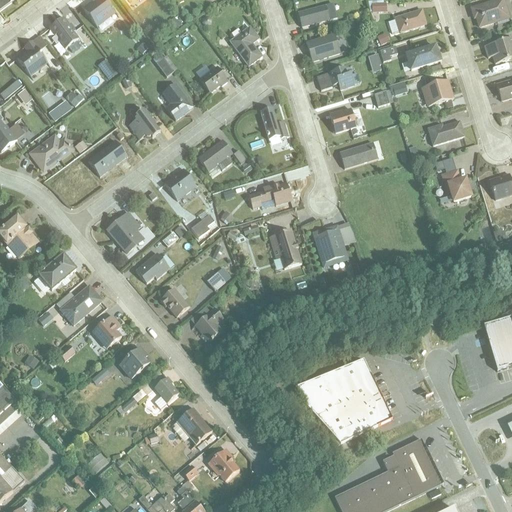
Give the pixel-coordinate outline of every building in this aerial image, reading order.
[(0,0),(0,8),(12,0),(0,0)] [(104,0),(93,0),(82,9),(96,27),(115,13),(104,0)] [(504,0),(501,0),(470,9),(473,20),(477,19),(479,28),(510,19),(504,0)] [(371,4),(371,12),(387,12),(387,4),(371,4)] [(298,13),(301,27),(336,19),(333,5),(298,13)] [(423,11),(394,19),(399,34),(427,27),(423,11)] [(65,19),(50,30),(65,50),(80,39),(65,19)] [(173,19),(170,24),(178,29),(181,24),(173,19)] [(261,39),(250,26),(229,42),(249,67),(263,56),(254,44),(261,39)] [(381,45),(389,41),(386,34),(378,37),(381,45)] [(306,45),(312,62),(341,54),(336,36),(306,45)] [(511,38),(483,47),(486,59),(492,58),(494,66),(511,61),(511,38)] [(32,42),(24,48),(27,52),(17,59),(30,77),(47,64),(32,42)] [(438,45),(405,55),(410,71),(443,61),(438,45)] [(381,53),(384,63),(391,61),(390,58),(398,55),(396,48),(381,53)] [(368,58),(373,73),(381,71),(377,56),(368,58)] [(105,62),(98,67),(108,80),(115,75),(105,62)] [(206,68),(196,75),(210,94),(228,81),(218,67),(210,73),(206,68)] [(353,67),(317,77),(321,91),(338,86),(340,90),(358,85),(353,67)] [(0,92),(0,94),(4,102),(25,89),(20,80),(0,92)] [(448,81),(422,89),(428,106),(453,99),(448,81)] [(511,82),(498,86),(502,101),(511,98),(511,82)] [(396,94),(407,92),(405,84),(395,86),(396,94)] [(175,85),(163,94),(170,105),(165,109),(175,121),(193,108),(175,85)] [(18,94),(24,104),(31,99),(25,90),(18,94)] [(80,93),(76,96),(72,92),(65,97),(74,107),(85,99),(80,93)] [(386,93),(375,96),(378,107),(389,104),(386,93)] [(56,120),(70,108),(65,102),(51,114),(56,120)] [(142,144),(161,128),(144,108),(125,125),(142,144)] [(274,109),(260,113),(269,143),(288,138),(284,123),(278,125),(274,109)] [(332,115),(337,132),(357,126),(352,109),(332,115)] [(0,153),(0,154),(25,135),(15,124),(9,129),(3,121),(0,123),(0,153)] [(443,125),(427,130),(432,147),(465,137),(461,123),(444,128),(443,125)] [(29,154),(43,173),(74,150),(65,137),(60,141),(56,135),(29,154)] [(80,153),(88,147),(83,141),(75,147),(80,153)] [(222,142),(198,160),(208,173),(217,166),(221,171),(231,164),(228,159),(232,155),(222,142)] [(126,160),(113,143),(88,161),(101,178),(126,160)] [(373,144),(340,155),(345,170),(378,160),(373,144)] [(240,152),(235,156),(241,164),(247,160),(240,152)] [(438,173),(445,172),(443,162),(435,163),(438,173)] [(183,171),(164,184),(175,200),(194,187),(183,171)] [(457,172),(440,177),(445,195),(449,194),(452,203),(473,197),(467,177),(460,180),(457,172)] [(490,183),(495,201),(511,195),(511,186),(509,177),(490,183)] [(264,194),(250,197),(253,209),(260,207),(261,211),(292,202),(287,185),(280,187),(279,185),(263,189),(264,194)] [(199,240),(218,226),(210,214),(191,228),(199,240)] [(17,217),(0,231),(0,239),(17,259),(38,242),(17,217)] [(129,254),(145,239),(124,217),(108,232),(129,254)] [(169,249),(184,235),(178,228),(162,241),(169,249)] [(336,230),(313,236),(321,266),(344,260),(336,230)] [(292,233),(268,239),(275,261),(280,259),(284,270),(302,265),(292,233)] [(175,270),(160,253),(137,273),(147,286),(156,279),(159,283),(175,270)] [(64,257),(40,277),(52,291),(75,271),(64,257)] [(207,284),(215,293),(231,279),(223,270),(207,284)] [(88,286),(60,310),(73,325),(101,301),(88,286)] [(179,286),(160,302),(165,308),(168,306),(178,317),(190,307),(184,300),(188,296),(179,286)] [(225,320),(216,310),(196,328),(210,343),(223,332),(218,327),(225,320)] [(47,314),(38,322),(44,328),(53,320),(47,314)] [(511,318),(484,327),(497,373),(511,368),(511,318)] [(107,322),(92,334),(106,350),(121,338),(107,322)] [(69,347),(58,356),(64,362),(74,353),(69,347)] [(146,359),(139,351),(120,369),(131,381),(148,366),(143,361),(146,359)] [(23,365),(33,372),(39,362),(30,356),(23,365)] [(48,363),(52,370),(61,365),(57,358),(48,363)] [(393,419),(365,360),(298,387),(307,406),(341,445),(393,419)] [(104,370),(91,382),(95,387),(108,375),(104,370)] [(166,380),(154,390),(167,405),(179,395),(166,380)] [(0,425),(20,407),(0,385),(0,425)] [(140,392),(121,408),(125,413),(144,397),(140,392)] [(193,410),(177,422),(196,445),(212,433),(193,410)] [(19,455),(35,437),(28,431),(12,449),(19,455)] [(148,446),(159,443),(157,435),(146,438),(148,446)] [(334,498),(341,511),(384,511),(442,485),(421,440),(392,454),(393,456),(382,462),(388,473),(334,498)] [(222,454),(209,465),(225,483),(238,471),(222,454)] [(0,503),(23,482),(0,456),(0,503)] [(191,468),(183,475),(188,481),(197,474),(191,468)] [(77,476),(73,485),(82,489),(86,481),(77,476)] [(195,503),(183,487),(177,492),(183,499),(177,503),(184,511),(195,503)] [(95,501),(100,498),(94,489),(89,492),(95,501)] [(174,511),(175,511),(170,506),(174,501),(167,494),(149,511),(174,511)] [(146,511),(147,511),(151,509),(144,498),(139,501),(146,511)] [(184,511),(203,511),(195,503),(184,511)]
